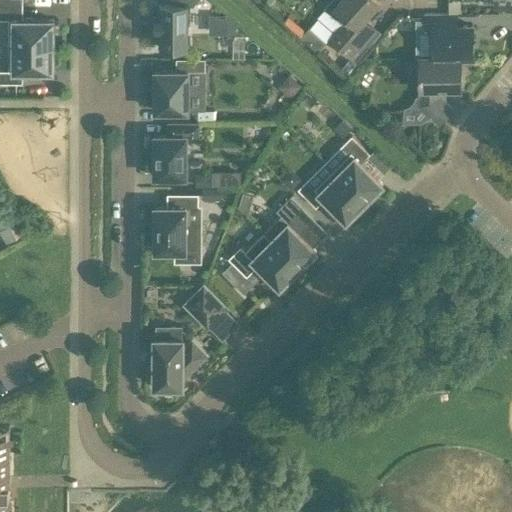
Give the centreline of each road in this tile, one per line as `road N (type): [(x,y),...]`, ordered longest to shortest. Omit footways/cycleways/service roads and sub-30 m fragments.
road 1 (residential): [(466,166),(432,185),(186,429)]
road 2 (residential): [(86,316),(88,445),(130,469),(155,462),(186,429)]
road 3 (residential): [(86,104),(86,316)]
road 4 (residential): [(127,315),(127,105)]
road 5 (residential): [(186,429),(158,432),(131,415),(127,315)]
